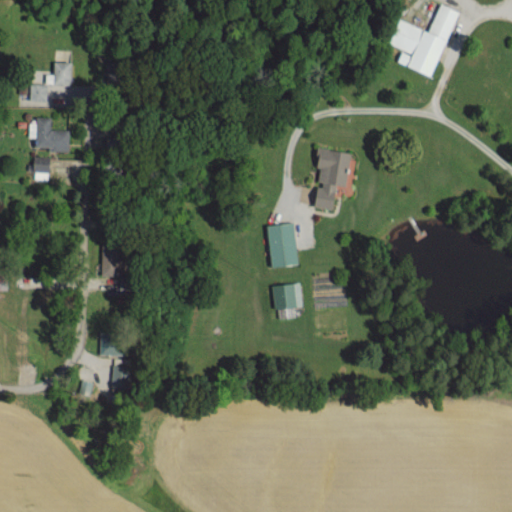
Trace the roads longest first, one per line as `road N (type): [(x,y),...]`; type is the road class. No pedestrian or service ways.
road 1 (residential): [(0,388),(52,380),(78,344),(93,82)]
road 2 (residential): [(511,169),(431,113),(326,110),(295,134),(289,197)]
